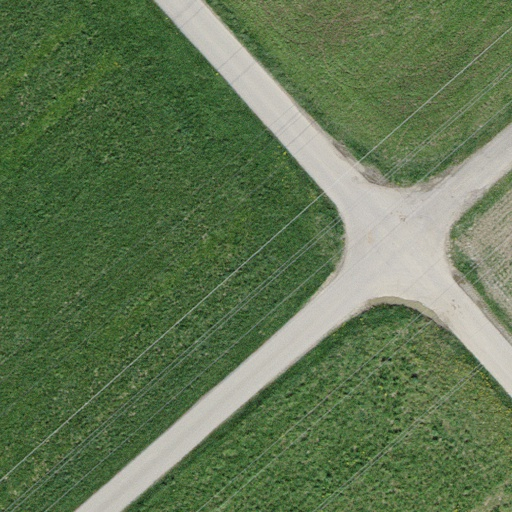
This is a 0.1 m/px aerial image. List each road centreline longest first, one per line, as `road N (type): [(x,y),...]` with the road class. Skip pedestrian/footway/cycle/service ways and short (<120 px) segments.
road 1 (track): [(392,245),(91,511)]
road 2 (track): [(172,0),(392,245)]
road 3 (track): [(392,245),(511,378)]
road 4 (track): [(392,245),(511,139)]
